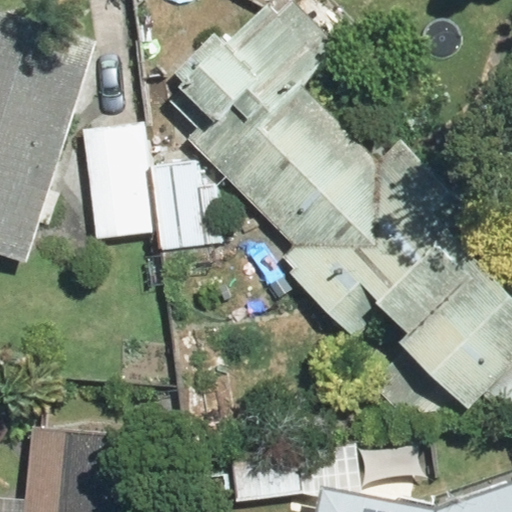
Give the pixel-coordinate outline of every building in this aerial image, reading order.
[(207,118),(189,136),(292,243),(280,255),(359,337),(384,314),(403,333),(397,338),(467,411),(511,368),(511,297),(441,224),(460,205),(394,136),(368,160),(295,85),(334,48),(287,0),(269,0),(223,45),(207,29),(162,72),(207,118)] [(0,260),(25,269),(100,36),(0,3),(0,260)] [(148,127),(88,131),(96,237),(156,233),(151,161),(148,127)] [(196,187),(194,158),(151,161),(156,233),(157,252),(218,248),(213,186),(196,187)] [(0,511),(147,511),(150,435),(26,430),(23,507),(0,506),(0,511)] [(511,511),(511,468),(479,479),(469,444),(432,456),(442,490),(406,501),(362,495),(364,448),(237,444),(234,502),(314,502),(313,511),(511,511)]
